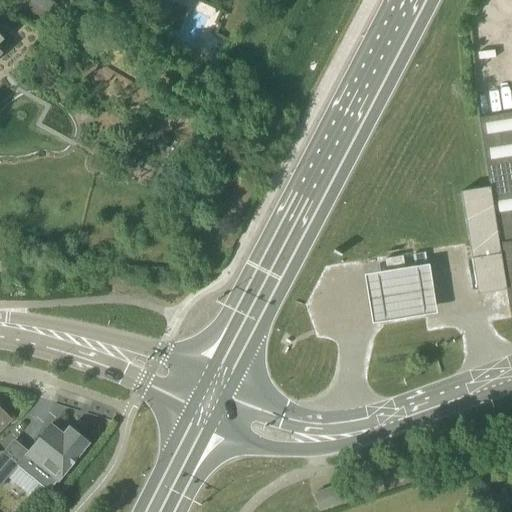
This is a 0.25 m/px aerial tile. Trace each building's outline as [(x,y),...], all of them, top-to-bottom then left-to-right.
[(179,31),(189,7),(173,0),(170,0),(160,23),(179,31)] [(80,6),(66,11),(61,20),(78,30),(89,11),(80,6)] [(511,307),(511,113),(478,119),(489,187),(460,192),(473,271),(468,271),(472,291),(504,286),(504,290),(505,290),(508,309),(511,307)] [(152,183),(161,188),(167,176),(158,172),(152,183)] [(387,271),(391,270),(404,268),(402,256),(385,260),(387,271)] [(373,323),(434,313),(427,266),(365,276),(373,323)] [(0,409),(0,428),(10,419),(0,409)] [(48,491),(56,481),(57,482),(89,444),(68,428),(62,435),(50,425),(25,456),(18,465),(2,452),(0,453),(0,487),(17,466),(48,491)] [(319,510),(344,500),(338,485),(313,495),(319,510)]
